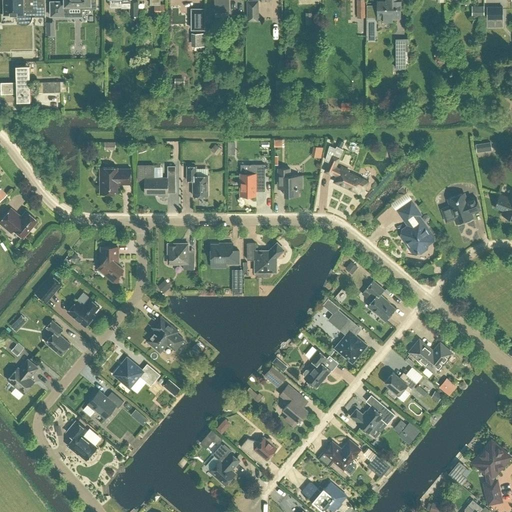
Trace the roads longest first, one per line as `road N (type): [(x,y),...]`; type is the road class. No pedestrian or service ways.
road 1 (residential): [(99,511),(37,430),(47,403),(138,292),(141,220)]
road 2 (residential): [(427,297),(335,220),(141,220)]
road 3 (residential): [(253,505),(427,297)]
road 4 (residential): [(141,220),(62,210),(0,135)]
